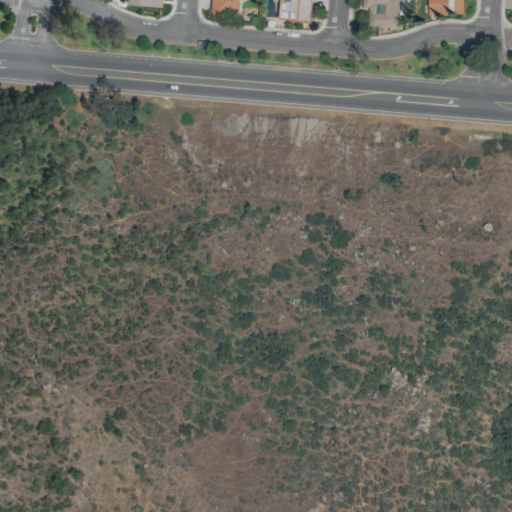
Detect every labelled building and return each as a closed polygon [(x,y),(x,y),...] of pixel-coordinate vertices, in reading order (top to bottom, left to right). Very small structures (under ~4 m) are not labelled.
[(160,8),(160,0),(125,0),(125,4),(160,8)] [(210,0),(210,13),(238,14),(238,0),(210,0)] [(280,0),(279,20),(310,21),(311,0),(280,0)] [(399,28),(399,4),(383,3),(383,11),(376,11),(376,0),(362,0),(362,7),(368,7),(368,27),(399,28)] [(463,0),(427,0),(427,13),(463,14),(463,0)]
